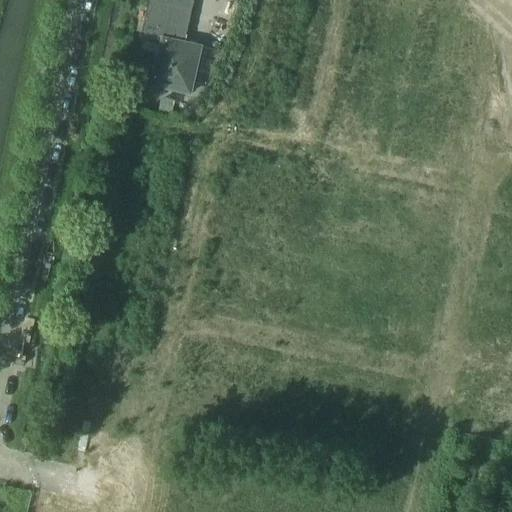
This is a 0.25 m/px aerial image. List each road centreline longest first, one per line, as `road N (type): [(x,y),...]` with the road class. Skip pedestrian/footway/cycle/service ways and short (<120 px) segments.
road 1 (unclassified): [(0,398),(83,0)]
road 2 (unknown): [(166,316),(214,129),(307,149)]
road 3 (unknown): [(445,380),(166,316)]
road 4 (unknown): [(166,316),(127,511)]
road 5 (unknown): [(445,380),(483,193)]
road 6 (unknown): [(307,149),(483,193)]
road 7 (unknown): [(307,149),(338,0)]
road 8 (unknown): [(418,511),(445,380)]
